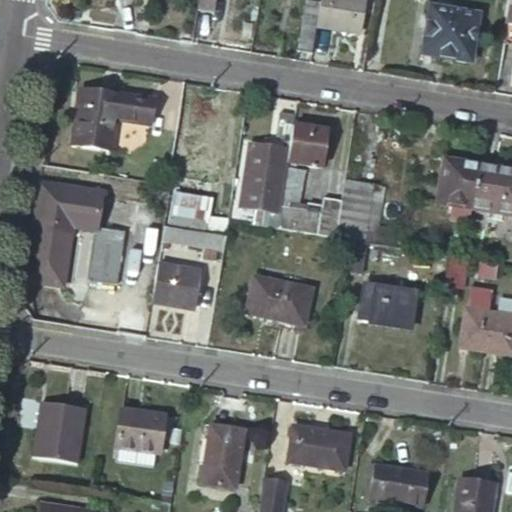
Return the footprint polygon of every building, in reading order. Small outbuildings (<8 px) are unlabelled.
[(213,0),(197,0),(193,24),(210,27),(213,0)] [(511,0),(506,0),(503,25),(511,26),(511,0)] [(475,17),(426,8),(417,58),(466,66),(475,17)] [(312,57),(318,14),(303,11),(296,54),(312,57)] [(114,96),(74,91),(71,108),(75,109),(72,126),(68,125),(65,145),(105,151),(111,120),(145,125),(149,100),(114,95),(114,96)] [(290,118),(275,116),(271,143),(286,145),(289,128),(290,118)] [(324,133),(289,128),(286,145),(285,154),(284,155),(283,163),(318,169),(324,133)] [(261,141),(260,150),(285,154),(286,145),(271,143),(261,141)] [(284,155),(285,154),(260,150),(245,147),(234,210),(274,217),(277,202),(283,163),(284,155)] [(434,205),(469,212),(476,169),(441,163),(434,205)] [(469,212),(511,219),(511,175),(476,169),(469,212)] [(32,182),(17,280),(57,287),(67,225),(93,229),(98,192),(32,182)] [(207,202),(170,196),(165,231),(201,237),(207,202)] [(274,217),(272,232),(332,241),(337,212),(338,203),(320,200),(318,208),(305,206),(303,214),(282,210),(284,203),(277,202),(274,217)] [(337,212),(332,241),(346,244),(359,246),(365,216),(337,212)] [(119,233),(94,229),(86,283),(110,287),(119,233)] [(219,255),(221,240),(201,237),(165,231),(160,230),(157,244),(197,251),(195,263),(211,266),(213,253),(219,255)] [(359,246),(346,244),(341,273),(359,276),(363,246),(359,246)] [(446,259),(442,287),(458,290),(463,262),(461,261),(446,259)] [(494,266),(477,264),(475,278),(492,280),(494,266)] [(195,271),(154,265),(148,306),(189,313),(195,271)] [(306,294),(247,284),(241,320),(300,330),(306,294)] [(411,295),(359,287),(355,314),(367,316),(365,324),(405,331),(411,295)] [(466,290),(463,312),(456,349),(511,357),(511,348),(511,319),(490,316),(493,294),(466,290)] [(44,402),(37,401),(33,427),(40,428),(44,402)] [(82,408),(44,402),(40,428),(33,427),(28,455),(74,462),(82,408)] [(162,417),(118,409),(112,446),(156,453),(162,417)] [(241,432),(208,426),(198,484),(232,490),(241,432)] [(346,436),(288,427),(283,462),(341,471),(346,436)] [(365,468),(360,491),(366,492),(365,499),(365,500),(417,509),(422,475),(370,467),(370,470),(365,468)] [(485,511),(490,485),(457,480),(452,511),(485,511)] [(279,511),(284,485),(263,482),(258,511),(279,511)]
